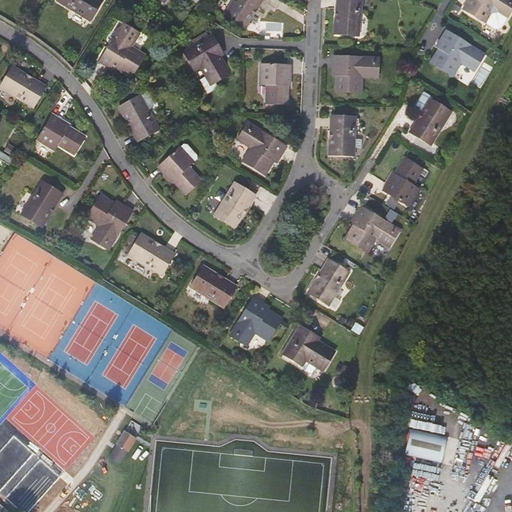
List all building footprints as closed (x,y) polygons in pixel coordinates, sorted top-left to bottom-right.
[(99,0),(59,0),(89,18),(99,0)] [(262,0),(233,0),(224,16),(245,29),(253,15),(251,15),(255,9),(256,10),(262,0)] [(360,0),(337,0),(334,29),(358,32),(360,0)] [(511,1),(511,0),(464,0),(461,5),(483,19),(492,6),(505,14),(511,1)] [(131,45),(140,31),(119,18),(109,34),(113,36),(99,59),(116,69),(118,67),(131,75),(145,53),(131,45)] [(482,52),(444,29),(434,44),(436,46),(428,59),(450,72),(459,59),(472,68),(482,52)] [(206,41),(202,37),(191,44),(193,49),(183,54),(194,73),(200,69),(206,78),(211,87),(230,76),(219,58),(222,56),(211,38),(208,40),(206,41)] [(378,56),(333,53),(332,72),(335,73),(334,89),(360,90),(361,74),(377,75),(378,56)] [(479,91),(498,61),(487,54),(475,72),(462,64),(456,74),(463,78),(462,80),(479,91)] [(289,61),(260,60),(260,80),(266,81),(266,99),(286,100),(287,81),(289,81),(289,61)] [(27,75),(13,67),(0,88),(33,107),(46,87),(32,79),(31,80),(26,77),(27,75)] [(211,87),(206,78),(200,82),(207,95),(214,92),(211,87)] [(145,90),(138,94),(147,109),(154,105),(145,90)] [(431,95),(423,90),(414,104),(422,110),(410,129),(430,142),(450,109),(446,106),(447,104),(434,96),(433,99),(430,97),(431,95)] [(147,109),(138,94),(119,105),(137,138),(156,127),(147,109)] [(68,122),(51,112),(36,137),(52,148),(56,142),(72,152),(83,134),(67,124),(68,122)] [(356,114),(332,112),(331,151),(354,152),(356,114)] [(284,144),(246,121),(236,137),(250,145),(242,158),(263,172),(271,158),(274,160),(284,144)] [(5,151),(13,156),(16,150),(9,145),(5,151)] [(192,159),(179,145),(157,163),(170,178),(171,177),(184,191),(199,178),(187,164),(192,159)] [(421,167),(404,156),(394,172),(392,171),(382,187),(406,203),(417,186),(411,182),(421,167)] [(57,190),(37,178),(17,211),(37,223),(57,190)] [(253,193),(234,181),(213,214),(233,226),(253,193)] [(111,199),(97,191),(84,213),(97,221),(89,236),(106,246),(129,207),(113,197),(111,199)] [(398,228),(361,205),(350,221),(352,223),(344,236),(367,249),(375,236),(388,244),(398,228)] [(172,250),(139,230),(127,251),(160,271),(172,250)] [(349,273),(328,260),(308,293),(328,306),(329,306),(334,297),(349,273)] [(237,285),(204,265),(193,285),(225,305),(237,285)] [(271,305),(254,296),(231,334),(247,343),(256,330),(269,338),(283,316),(269,308),(271,305)] [(334,297),(329,306),(335,310),(340,301),(334,297)] [(353,330),(359,333),(362,328),(356,324),(353,330)] [(313,334),(301,326),(283,355),(300,365),(305,357),(315,364),(314,365),(317,367),(324,371),(328,363),(326,362),(327,360),(330,361),(335,352),(317,341),(311,337),(313,334)] [(305,357),(300,365),(302,366),(301,368),(312,375),(317,367),(314,365),(315,364),(305,357)] [(340,372),(347,375),(351,368),(344,365),(340,372)] [(117,425),(114,430),(119,434),(123,429),(117,425)] [(119,434),(114,430),(103,449),(112,455),(120,442),(121,443),(128,432),(123,429),(119,434)] [(404,455),(441,463),(447,437),(410,429),(404,455)] [(432,482),(437,464),(413,457),(408,475),(432,482)]
